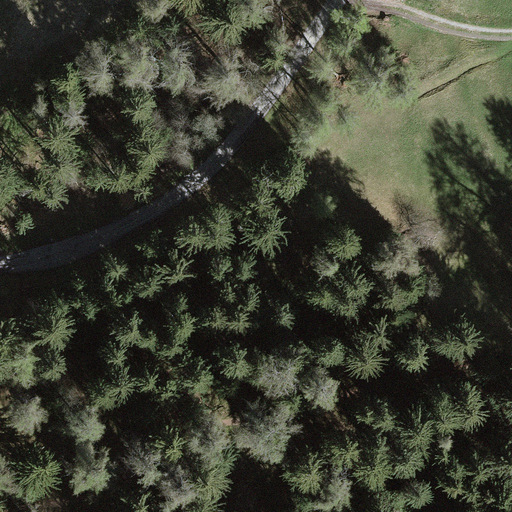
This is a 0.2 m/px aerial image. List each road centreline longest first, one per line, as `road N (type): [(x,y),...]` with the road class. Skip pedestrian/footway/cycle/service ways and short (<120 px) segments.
road 1 (unclassified): [(335,0),(304,54),(221,160),(127,226),(0,264)]
road 2 (track): [(364,0),(428,27),(511,40)]
